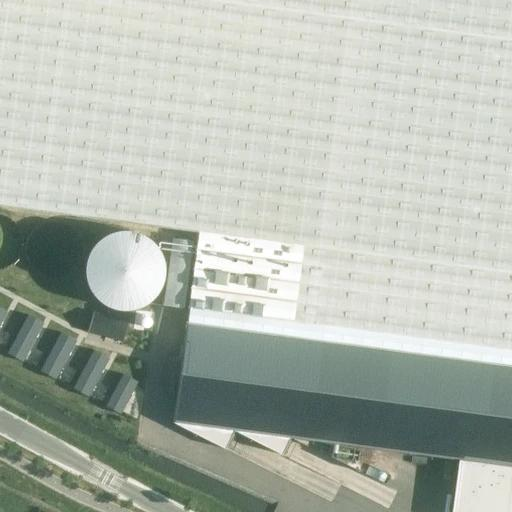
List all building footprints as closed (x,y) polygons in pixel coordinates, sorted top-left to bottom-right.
[(511,0),(0,0),(0,206),(197,233),(187,309),(511,352),(511,0)] [(125,343),(133,324),(96,308),(88,327),(125,343)] [(511,511),(511,352),(187,309),(172,423),(224,449),(233,431),(281,455),(289,439),(459,461),(452,511),(511,511)] [(27,315),(6,354),(22,362),(42,323),(27,315)] [(60,332),(39,371),(54,380),(75,341),(60,332)] [(93,350),(72,389),(87,397),(108,358),(93,350)] [(122,374),(105,407),(119,414),(137,382),(122,374)]
